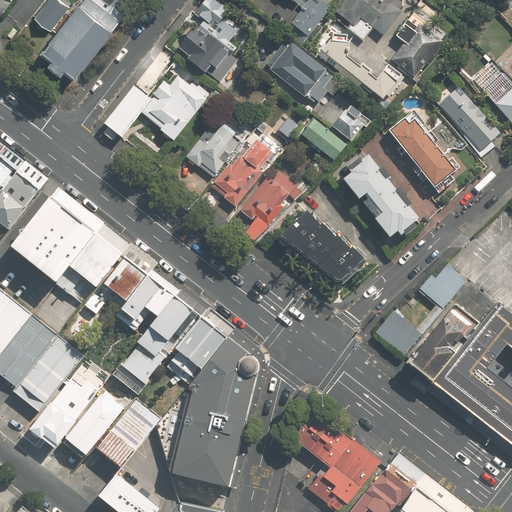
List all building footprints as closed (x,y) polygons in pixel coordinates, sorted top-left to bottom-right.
[(65,0),(49,0),(36,17),(52,29),(72,5),(65,0)] [(107,0),(116,6),(120,0),(85,0),(83,3),(82,2),(53,39),(54,40),(47,49),(58,57),(55,62),(65,70),(68,65),(79,74),(85,65),(86,66),(116,29),(114,28),(122,19),(101,1),(101,0),(107,0)] [(196,27),(180,47),(191,56),(189,59),(215,79),(235,53),(234,52),(238,48),(229,41),(237,31),(222,20),(229,11),(215,0),(206,0),(195,15),(204,22),(198,29),(196,27)] [(302,3),(304,0),(279,0),(282,2),(283,0),(288,0),(293,4),(294,3),(299,7),(298,7),(304,12),(286,34),(302,47),(328,13),(327,12),(330,8),(320,0),(311,0),(307,6),(302,3)] [(346,0),(336,14),(340,17),(337,22),(363,42),(372,29),(382,36),(400,13),(382,0),(346,0)] [(415,80),(444,43),(424,27),(426,24),(414,15),(397,37),(405,43),(391,62),(415,80)] [(344,44),(345,36),(333,35),(332,43),(331,42),(329,44),(328,43),(317,57),(358,88),(361,84),(383,101),(397,83),(384,73),(378,82),(369,75),(371,73),(363,66),(361,69),(347,58),(348,44),(344,44)] [(265,66),(270,70),(312,104),(315,100),(317,102),(327,91),(323,88),(332,77),(285,40),(265,66)] [(193,86),(180,75),(172,85),(167,82),(153,99),(135,86),(106,125),(122,138),(143,113),(163,129),(163,130),(176,140),(202,106),(215,116),(228,99),(216,89),(212,94),(197,82),(193,86)] [(511,89),(511,90),(501,78),(483,94),(494,106),(493,107),(511,128),(511,89)] [(456,92),(440,106),(465,134),(463,136),(482,157),(494,146),(491,142),(500,134),(465,95),(461,98),(456,92)] [(347,111),(333,127),(352,142),(365,125),(347,111)] [(404,120),(389,132),(438,193),(453,181),(450,177),(460,169),(452,159),(447,163),(415,122),(410,126),(404,120)] [(346,147),(314,121),(301,137),(333,163),(346,147)] [(206,132),(187,158),(212,177),(215,174),(216,175),(229,157),(228,157),(240,142),(216,123),(208,134),(206,132)] [(256,141),(244,157),(241,155),(233,166),(230,165),(213,188),(225,198),(224,200),(234,209),(263,172),(260,169),(272,153),(256,141)] [(0,238),(1,238),(4,241),(43,191),(0,157),(0,238)] [(415,220),(367,160),(351,172),(354,176),(346,183),(359,200),(365,195),(368,199),(362,203),(389,236),(397,230),(399,233),(415,220)] [(296,185),(278,171),(272,179),(269,176),(242,210),(253,219),(255,220),(245,234),(254,241),(287,209),(282,205),(289,195),(296,200),(303,192),(296,186),(296,185)] [(12,246),(57,282),(96,233),(51,197),(12,246)] [(321,225),(309,212),(281,238),(341,285),(367,261),(355,248),(353,250),(339,236),(337,238),(323,224),(321,225)] [(97,286),(122,254),(96,233),(57,282),(56,283),(83,304),(97,286)] [(109,300),(121,309),(149,275),(122,254),(97,286),(100,288),(87,305),(98,314),(109,300)] [(378,333),(405,356),(468,280),(449,265),(437,278),(434,275),(420,291),(437,305),(417,329),(396,311),(378,333)] [(159,315),(175,296),(175,295),(149,275),(121,309),(107,328),(122,340),(135,324),(139,327),(153,310),(158,314),(159,315)] [(0,354),(32,313),(7,293),(0,301),(0,354)] [(177,347),(201,316),(175,295),(175,296),(159,315),(139,341),(142,343),(125,365),(121,362),(110,376),(137,396),(177,347)] [(511,315),(496,302),(481,321),(432,382),(511,444),(511,315)] [(432,382),(481,321),(459,304),(453,312),(450,309),(408,363),(432,382)] [(32,313),(0,354),(0,374),(16,387),(59,335),(32,313)] [(201,366),(203,368),(228,337),(201,316),(177,347),(181,351),(168,367),(187,383),(201,366)] [(64,381),(72,371),(85,356),(59,335),(16,387),(14,390),(40,411),(64,381)] [(198,374),(173,473),(229,486),(260,362),(228,337),(203,368),(198,374)] [(95,364),(85,356),(75,368),(79,372),(80,370),(86,375),(95,364)] [(72,371),(64,381),(71,387),(79,377),(72,371)] [(85,399),(67,384),(61,392),(58,390),(28,427),(50,445),(53,441),(55,443),(74,420),(70,417),(79,407),(85,399)] [(117,396),(108,389),(103,395),(101,393),(66,436),(86,452),(120,410),(122,411),(122,412),(131,401),(130,401),(124,396),(117,396)] [(96,444),(123,466),(156,425),(163,417),(137,396),(96,444)] [(393,511),(399,505),(402,506),(416,485),(389,464),(353,511),(354,511),(393,511)] [(119,475),(101,497),(119,511),(158,511),(161,508),(119,475)] [(450,511),(416,485),(402,506),(398,511),(450,511)] [(221,511),(222,508),(182,501),(172,511),(221,511)]
